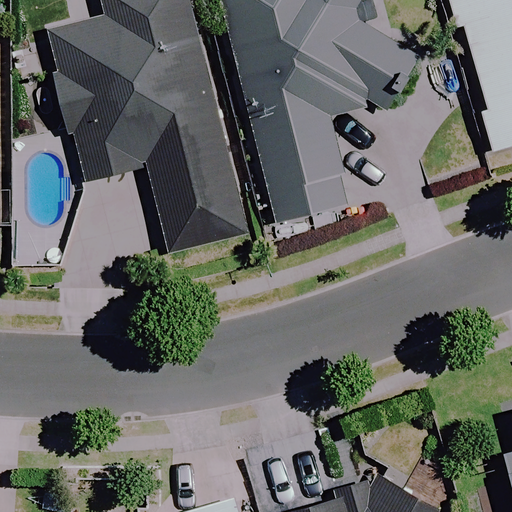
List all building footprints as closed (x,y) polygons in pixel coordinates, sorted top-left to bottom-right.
[(104,0),(109,18),(48,34),(57,69),(49,71),(64,147),(72,145),(82,185),(144,169),(166,256),(242,237),(182,0),(104,0)] [(356,9),(359,0),(218,0),(274,224),(345,206),(338,180),(344,178),(329,119),(366,113),(364,103),(384,116),(416,56),(361,23),(356,9)] [(511,0),(446,0),(455,30),(461,29),(484,110),(475,112),(488,157),(511,150),(511,0)] [(511,503),(511,414),(510,415),(503,471),(511,503)] [(442,511),(379,478),(360,511),(337,511),(320,432),(251,448),(265,511),(442,511)] [(234,511),(231,503),(200,511),(234,511)]
